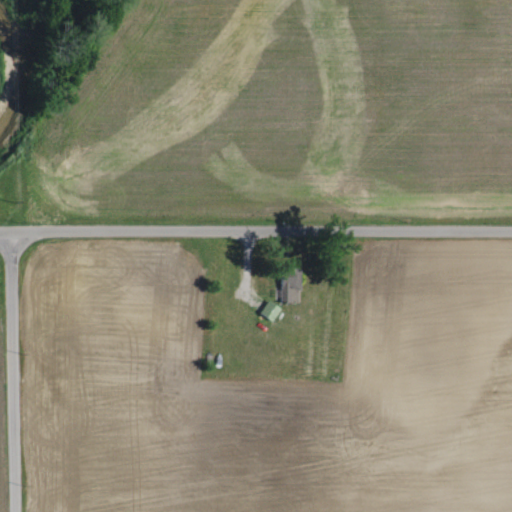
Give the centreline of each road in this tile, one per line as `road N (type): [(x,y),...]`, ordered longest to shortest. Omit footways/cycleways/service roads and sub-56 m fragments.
road 1 (residential): [(0,228),(511,227)]
road 2 (residential): [(13,511),(10,228)]
